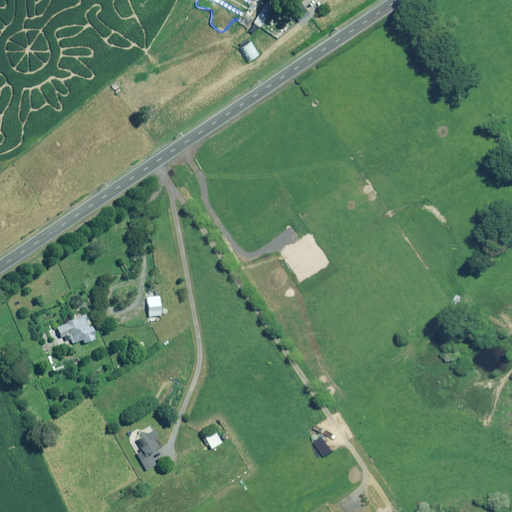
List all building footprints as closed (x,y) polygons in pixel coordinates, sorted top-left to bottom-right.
[(258,5),(252,2),(248,9),(254,12),(258,5)] [(271,8),(263,3),(252,23),(259,28),(271,8)] [(258,54),(250,41),(239,48),(248,61),(258,54)] [(148,316),(154,316),(155,322),(161,321),(160,315),(159,297),(146,298),(148,316)] [(88,328),(84,317),(75,320),(74,319),(66,322),(66,323),(56,327),(60,338),(68,335),(71,343),(82,339),(83,343),(95,339),(91,327),(88,328)] [(156,437),(152,431),(137,440),(143,450),(136,454),(146,470),(156,464),(150,455),(159,450),(153,439),(156,437)] [(221,443),(214,431),(203,437),(211,449),(221,443)]
